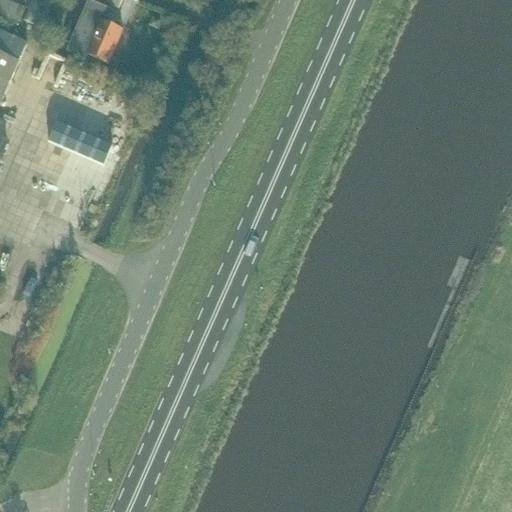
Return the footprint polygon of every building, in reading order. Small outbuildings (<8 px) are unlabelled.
[(27,10),(3,0),(0,0),(0,1),(0,18),(19,27),(27,10)] [(43,30),(56,0),(32,0),(23,21),(43,30)] [(119,11),(123,0),(102,0),(101,3),(119,11)] [(104,26),(110,11),(94,4),(75,49),(109,64),(122,34),(104,26)] [(0,109),(20,63),(0,54),(0,159),(8,141),(0,137),(0,109)] [(49,143),(105,168),(113,149),(57,124),(49,143)]
